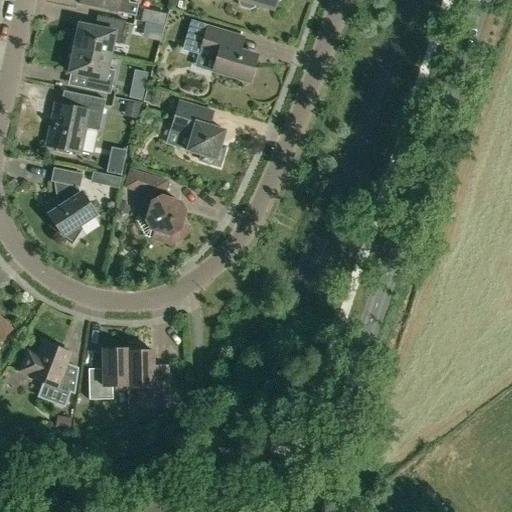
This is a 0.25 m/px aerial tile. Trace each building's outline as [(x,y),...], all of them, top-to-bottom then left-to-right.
[(82,0),(81,5),(137,17),(140,4),(131,2),(131,0),(82,0)] [(241,0),(241,3),(243,7),(252,10),(256,8),(257,4),(275,10),(277,2),(282,1),(282,0),(241,0)] [(101,28),(81,24),(75,48),(112,56),(115,43),(122,44),(127,22),(103,17),(101,28)] [(251,82),(259,56),(232,48),(236,35),(209,27),(201,54),(218,59),(214,71),(251,82)] [(88,89),(112,95),(117,71),(109,69),(112,56),(75,48),(70,73),(91,77),(88,89)] [(131,86),(128,98),(142,101),(145,89),(131,86)] [(70,155),(72,151),(81,153),(87,129),(101,132),(107,100),(80,94),(77,108),(58,104),(54,122),(57,123),(52,147),(57,148),(59,152),(70,155)] [(126,102),(123,116),(138,119),(140,105),(126,102)] [(221,167),(227,147),(222,146),(226,131),(211,126),(215,112),(181,102),(172,131),(192,137),(188,151),(203,156),(201,161),(221,167)] [(84,174),(55,168),(52,182),(57,183),(61,207),(50,214),(64,237),(74,245),(84,231),(83,230),(82,232),(79,227),(97,215),(82,193),(80,194),(79,188),(81,188),(84,174)] [(189,233),(190,227),(182,225),(186,211),(181,202),(164,197),(169,182),(132,171),(127,187),(147,193),(143,205),(152,207),(148,221),(152,230),(166,234),(172,245),(188,236),(189,233)] [(109,187),(118,189),(121,178),(108,175),(107,182),(109,187)] [(0,348),(1,345),(0,344),(0,343),(14,330),(0,316),(0,348)] [(39,397),(65,407),(71,392),(75,394),(79,369),(67,364),(72,353),(45,343),(40,356),(30,352),(22,371),(33,375),(32,378),(45,383),(39,397)] [(104,376),(90,376),(90,400),(114,400),(114,387),(129,387),(129,351),(129,349),(104,349),(104,376)] [(148,407),(170,408),(169,366),(154,366),(154,351),(129,351),(129,387),(129,389),(141,389),(141,393),(144,396),(144,404),(148,407)] [(57,415),(55,428),(69,430),(71,417),(57,415)] [(174,511),(178,496),(148,489),(142,511),(174,511)]
